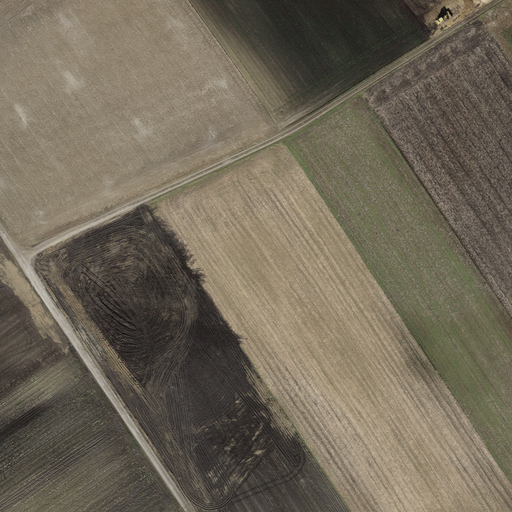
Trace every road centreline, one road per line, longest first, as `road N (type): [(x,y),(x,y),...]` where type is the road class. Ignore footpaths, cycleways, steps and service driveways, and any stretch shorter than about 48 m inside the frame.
road 1 (track): [(503,0),(283,133),(21,255)]
road 2 (track): [(0,226),(188,511)]
